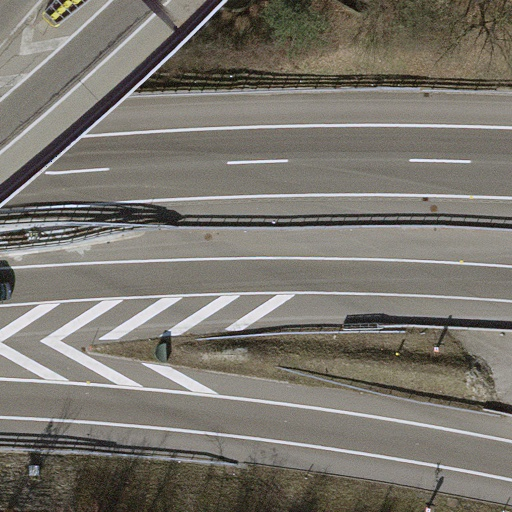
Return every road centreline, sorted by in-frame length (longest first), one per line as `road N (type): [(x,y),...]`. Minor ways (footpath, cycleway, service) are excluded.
road 1 (motorway): [(0,399),(222,416),(511,462)]
road 2 (motorway): [(511,164),(259,162),(0,179)]
road 3 (motorway): [(0,287),(277,275),(511,284)]
road 4 (motorway): [(0,128),(142,0)]
